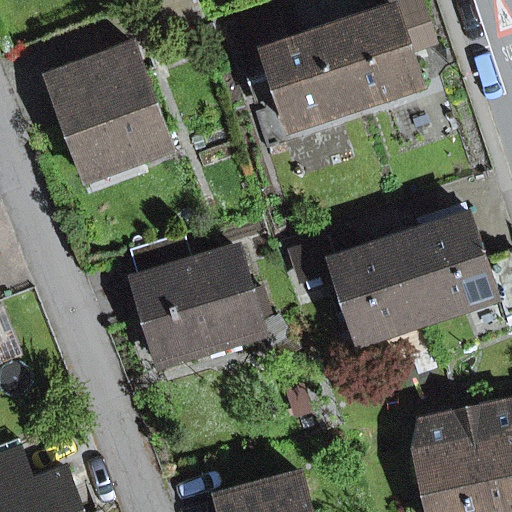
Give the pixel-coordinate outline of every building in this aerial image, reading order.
[(400,12),(412,49),(436,41),(421,0),(388,0),(393,15),(400,12)] [(400,12),(393,15),(333,34),(357,105),(423,83),(412,49),(400,12)] [(280,20),(267,24),(277,53),(289,49),(280,20)] [(279,92),(290,127),(357,105),(333,34),(289,49),(277,53),(267,24),(237,35),(259,99),(279,92)] [(131,149),(136,162),(174,148),(137,47),(51,78),(84,167),(131,149)] [(84,167),(89,180),(136,162),(131,149),(84,167)] [(499,296),(488,263),(474,219),(403,242),(428,320),(499,296)] [(333,265),(362,256),(354,231),(297,249),(307,282),(336,273),(333,265)] [(144,283),(195,267),(186,236),(134,252),(144,283)] [(403,242),(362,256),(333,265),(336,273),(359,342),(428,320),(403,242)] [(137,285),(161,363),(267,331),(265,324),(243,253),(195,267),(144,283),(137,285)] [(511,255),(488,263),(499,296),(507,319),(511,316),(511,255)] [(282,360),(301,350),(282,319),(265,324),(267,331),(282,360)] [(420,449),(433,511),(511,511),(511,406),(424,425),(420,449)] [(23,450),(3,458),(15,491),(35,483),(23,450)] [(0,459),(0,511),(83,511),(69,470),(35,483),(15,491),(3,458),(0,459)] [(314,511),(304,476),(221,499),(224,511),(314,511)]
